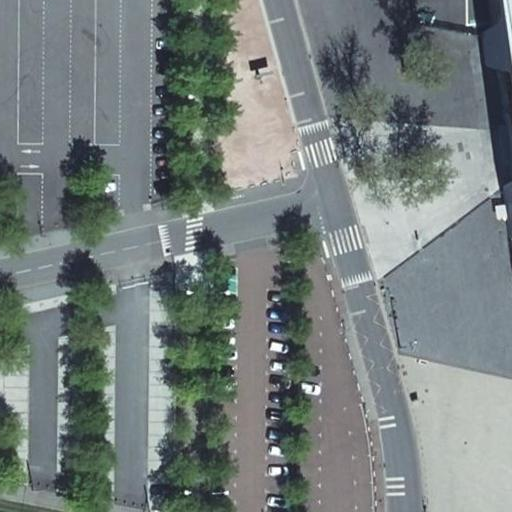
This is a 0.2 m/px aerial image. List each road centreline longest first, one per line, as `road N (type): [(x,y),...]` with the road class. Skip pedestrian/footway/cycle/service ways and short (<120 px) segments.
road 1 (residential): [(0,278),(336,205)]
road 2 (unclassified): [(405,511),(386,384),(336,205)]
road 3 (unclassified): [(336,205),(280,0)]
